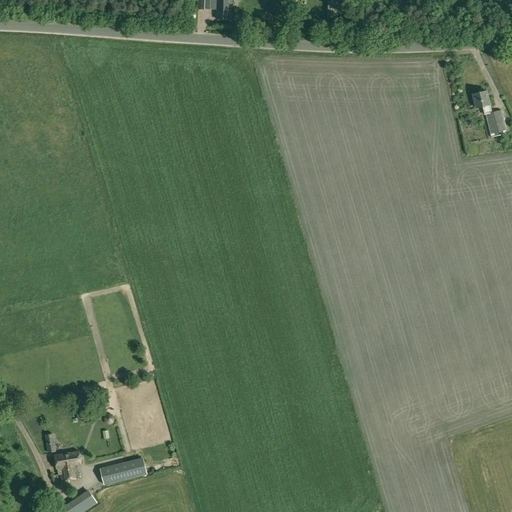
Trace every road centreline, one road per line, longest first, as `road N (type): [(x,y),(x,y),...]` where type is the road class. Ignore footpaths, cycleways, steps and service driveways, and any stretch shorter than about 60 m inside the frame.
road 1 (unclassified): [(0,26),(379,48),(511,41)]
road 2 (track): [(50,511),(48,467),(0,387)]
